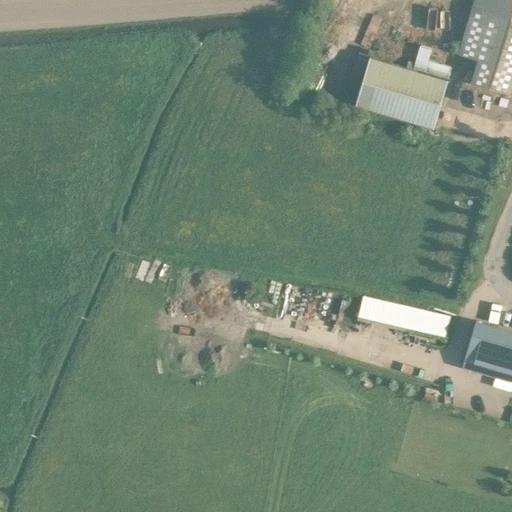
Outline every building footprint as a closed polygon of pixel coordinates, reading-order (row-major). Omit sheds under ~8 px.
[(509,92),(511,82),(511,0),(472,0),(457,51),(476,57),(469,80),(509,92)] [(413,62),(448,69),(449,61),(427,57),(430,43),(417,41),(413,62)] [(369,107),(433,126),(447,78),(369,55),(355,103),(369,107)] [(356,315),(444,333),(448,311),(360,294),(356,315)] [(511,328),(476,319),(460,364),(511,378),(511,328)]
